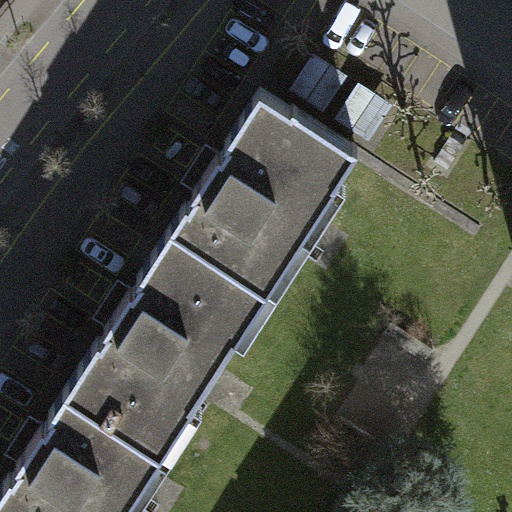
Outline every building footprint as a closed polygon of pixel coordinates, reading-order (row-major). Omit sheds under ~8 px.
[(347,73),(316,53),(295,86),(327,106),(347,73)] [(392,100),(360,80),(339,112),(371,132),(392,100)] [(187,198),(171,222),(256,278),(324,174),(335,181),(358,144),(293,102),(291,104),(261,85),(225,139),(238,147),(232,156),(219,148),(193,188),(206,196),(199,206),(187,198)] [(226,325),(256,278),(171,222),(137,274),(150,282),(144,292),(131,284),(104,324),(117,333),(111,342),(98,334),(64,386),(150,441),(181,395),(191,402),(237,332),(226,325)] [(104,511),(150,441),(64,386),(49,410),(62,418),(55,428),(42,419),(16,460),(29,468),(23,477),(10,469),(0,484),(0,511),(104,511)]
